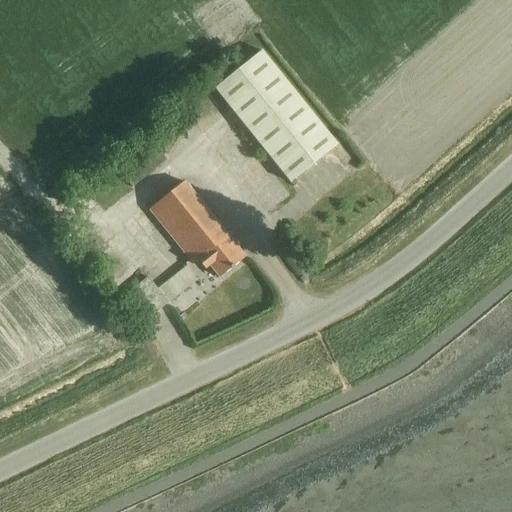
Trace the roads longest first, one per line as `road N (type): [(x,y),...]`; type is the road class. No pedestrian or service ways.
road 1 (unclassified): [(0,468),(311,325),(419,255),(511,171)]
road 2 (unclassified): [(126,511),(391,387),(511,300)]
